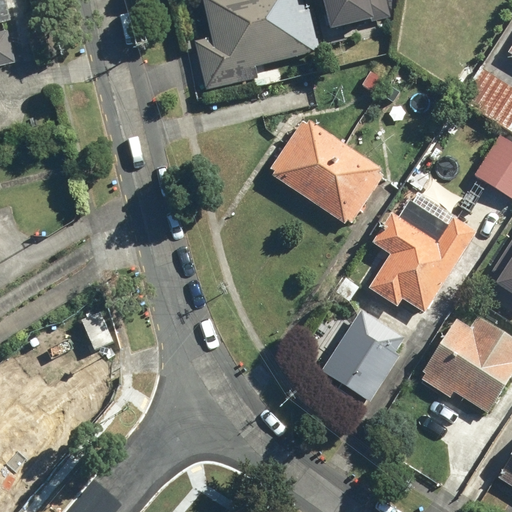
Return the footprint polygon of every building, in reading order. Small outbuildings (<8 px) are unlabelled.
[(198,0),(208,40),(189,45),(202,95),(254,81),(251,70),(310,56),(309,54),(316,53),(308,17),(301,18),(295,0),(198,0)] [(301,0),(303,7),(317,4),(325,37),(390,22),(385,0),(301,0)] [(0,72),(12,70),(5,36),(0,36),(0,72)] [(511,94),(475,74),(457,105),(511,137),(511,94)] [(382,178),(301,124),(264,177),(345,232),(382,178)] [(511,146),(499,140),(475,182),(511,203),(511,146)] [(422,318),(474,237),(445,218),(429,242),(391,216),(369,249),(389,262),(367,295),(394,313),(400,304),(422,318)] [(511,244),(479,300),(511,319),(511,244)] [(406,345),(358,314),(318,376),(366,407),(406,345)] [(511,340),(476,319),(468,333),(455,324),(418,383),(483,423),(511,378),(511,340)] [(0,496),(59,427),(29,402),(24,407),(11,396),(0,408),(0,496)] [(511,458),(499,479),(511,487),(511,458)]
